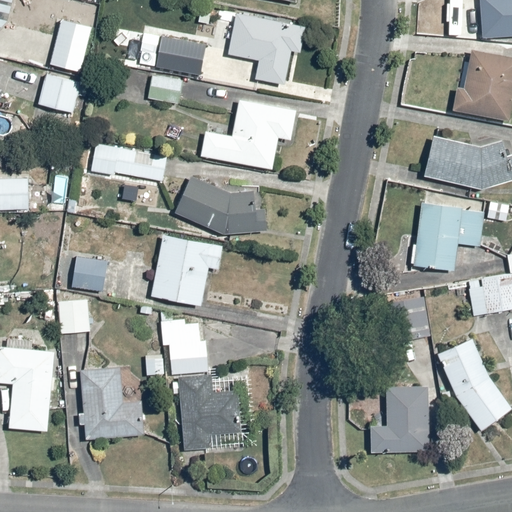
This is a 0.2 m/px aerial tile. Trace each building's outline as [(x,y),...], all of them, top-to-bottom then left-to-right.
[(13,0),(0,0),(0,30),(8,22),(13,0)] [(511,0),(481,0),(484,38),(511,36),(511,0)] [(306,27),(237,14),(229,55),(260,61),(256,79),(286,85),(292,51),(301,53),(306,27)] [(89,24),(61,17),(49,67),(78,74),(89,24)] [(209,45),(144,33),(141,52),(158,55),(156,64),(204,73),(209,45)] [(459,88),(455,110),(510,121),(511,109),(511,58),(473,51),(465,90),(459,88)] [(181,75),(135,69),(132,97),(177,103),(181,75)] [(79,79),(44,73),(38,107),(73,113),(79,79)] [(233,136),(206,131),(201,157),(274,170),(280,138),(292,141),(297,111),(240,101),(233,136)] [(481,148),(435,137),(426,176),(483,190),(511,181),(511,155),(509,156),(505,141),(481,148)] [(98,143),(93,171),(116,176),(117,173),(164,182),(168,157),(98,143)] [(231,193),(192,176),(175,212),(225,234),(267,230),(265,210),(256,211),(254,191),(231,193)] [(29,178),(0,179),(0,209),(30,208),(29,178)] [(511,202),(491,199),(488,218),(508,221),(511,202)] [(486,211),(423,203),(415,267),(456,272),(460,244),(481,247),(486,211)] [(224,246),(164,235),(152,297),(204,307),(211,269),(219,271),(224,246)] [(127,252),(126,261),(109,259),(75,255),(71,286),(100,290),(99,298),(146,304),(151,264),(142,263),(143,253),(127,252)] [(511,272),(469,277),(473,315),(511,310),(511,272)] [(88,294),(61,295),(62,333),(89,332),(88,294)] [(422,297),(384,301),(388,339),(426,335),(422,297)] [(186,318),(161,318),(161,345),(170,345),(170,374),(214,371),(212,342),(205,343),(205,331),(198,331),(197,323),(186,323),(186,318)] [(511,406),(490,376),(474,339),(438,354),(457,396),(482,433),(511,410),(511,406)] [(56,351),(0,346),(0,383),(14,385),(10,428),(49,432),(56,351)] [(165,353),(144,353),(144,376),(166,375),(165,353)] [(121,366),(80,370),(87,440),(145,434),(142,402),(125,404),(121,366)] [(212,375),(180,377),(185,449),(211,447),(210,435),(242,432),(239,391),(213,392),(212,375)] [(430,385),(387,386),(389,427),(371,427),(372,454),(432,452),(430,385)]
